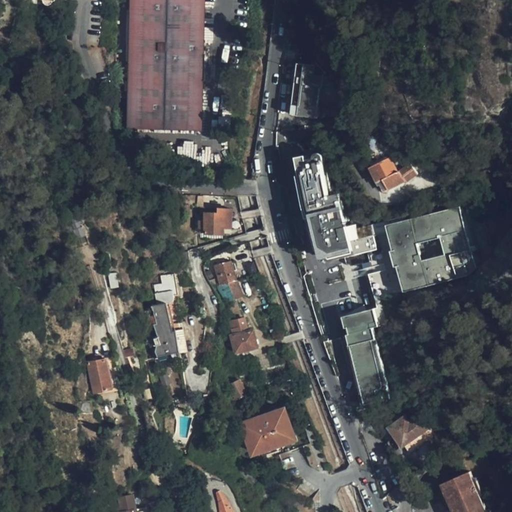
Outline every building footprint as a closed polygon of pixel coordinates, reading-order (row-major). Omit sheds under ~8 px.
[(130,0),(129,48),(129,57),(127,130),(203,131),(205,0),(130,0)] [(495,55),(495,0),(471,0),(471,61),(476,81),(485,105),(502,101),(495,55)] [(428,8),(412,10),(411,28),(418,70),(428,94),(441,89),(432,61),(428,36),(428,8)] [(397,15),(374,20),(386,74),(409,69),(397,15)] [(325,72),(316,64),(295,63),(290,114),(337,116),(335,95),(325,72)] [(331,194),(323,156),(322,154),(320,152),(318,152),(316,153),(315,154),(314,156),(314,158),(306,160),(305,155),(296,157),(310,218),(344,210),(340,192),(331,194)] [(419,172),(411,162),(399,169),(390,155),(370,166),(384,190),(406,177),(407,179),(419,172)] [(391,225),(389,218),(379,220),(382,232),(387,231),(403,292),(482,271),(465,206),(391,225)] [(230,226),(231,208),(216,207),(216,212),(203,211),(202,231),(222,231),(223,226),(230,226)] [(344,210),(310,218),(312,225),(308,226),(315,250),(330,260),(376,248),(370,223),(356,226),(352,208),(344,210)] [(188,251),(171,256),(172,268),(189,264),(188,251)] [(219,286),(236,280),(230,261),(213,265),(219,286)] [(152,305),(165,303),(173,302),(168,276),(149,279),(152,305)] [(219,286),(214,288),(220,302),(240,296),(236,280),(219,286)] [(170,331),(165,303),(152,305),(154,316),(150,317),(151,322),(148,322),(149,329),(150,328),(152,343),(149,344),(150,355),(178,351),(175,330),(170,331)] [(234,335),(245,331),(242,319),(230,322),(234,335)] [(390,399),(374,329),(364,332),(366,337),(359,338),(357,333),(348,335),(365,405),(374,403),(373,398),(380,396),(381,402),(390,399)] [(254,342),(252,333),(250,330),(245,331),(234,335),(229,336),(231,344),(234,353),(255,347),(254,342)] [(110,388),(104,358),(86,362),(92,392),(110,388)] [(236,401),(246,395),(237,380),(227,386),(236,401)] [(83,400),(74,400),(73,412),(90,411),(89,401),(83,400)] [(280,411),(239,430),(251,457),(259,453),(261,456),(281,446),(286,444),(285,441),(292,438),(280,411)] [(402,446),(426,429),(419,417),(411,423),(406,417),(389,428),(402,446)] [(281,446),(261,456),(263,460),(283,450),(281,446)] [(490,511),(472,467),(463,471),(454,474),(444,478),(447,486),(444,487),(450,503),(453,502),(456,511),(490,511)] [(228,511),(232,510),(226,499),(219,490),(216,493),(217,511),(228,511)] [(134,510),(134,493),(120,493),(121,511),(132,510),(134,510)]
